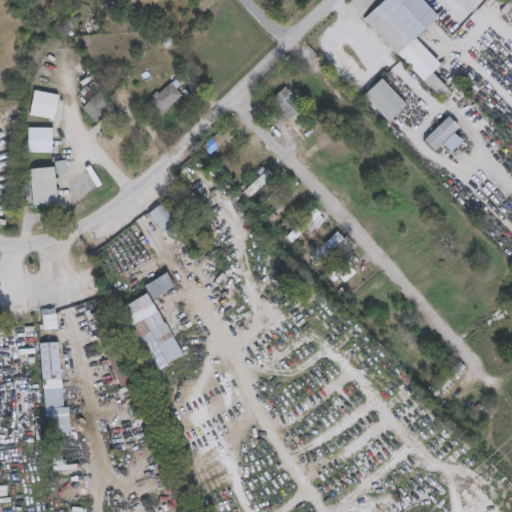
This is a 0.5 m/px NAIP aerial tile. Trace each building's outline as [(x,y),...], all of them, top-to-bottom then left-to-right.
[(364,17),(382,0),(424,0),(439,15),(416,36),(441,63),(433,71),(449,88),(438,98),(364,17)] [(407,103),(389,122),(362,96),(381,77),(407,103)] [(185,94),(161,113),(149,98),(173,79),(185,94)] [(295,130),(269,100),(286,85),(312,115),(295,130)] [(54,119),(29,114),(34,89),(59,94),(54,119)] [(82,107),(99,92),(112,106),(95,122),(82,107)] [(454,132),(462,140),(450,152),(443,144),(435,151),(424,140),(449,115),(460,126),(454,132)] [(27,151),(27,126),(53,126),(53,151),(27,151)] [(232,135),(210,155),(202,146),(224,126),(232,135)] [(55,165),(59,203),(33,206),(28,168),(55,165)] [(274,175),(249,199),(241,191),(266,167),(274,175)] [(177,222),(163,232),(148,212),(161,202),(177,222)] [(291,244),(284,237),(314,206),(326,218),(311,233),(306,228),(291,244)] [(320,249),(339,231),(349,242),(331,260),(320,249)] [(144,283),(169,272),(176,287),(154,297),(182,356),(148,372),(119,307),(149,294),(144,283)] [(44,329),(41,308),(56,307),(58,327),(44,329)] [(99,335),(92,313),(108,308),(115,330),(99,335)] [(45,419),(40,342),(60,341),(63,405),(70,405),(71,432),(53,432),(53,418),(45,419)] [(109,352),(119,349),(128,383),(119,386),(109,352)] [(465,366),(437,396),(431,390),(459,360),(465,366)]
